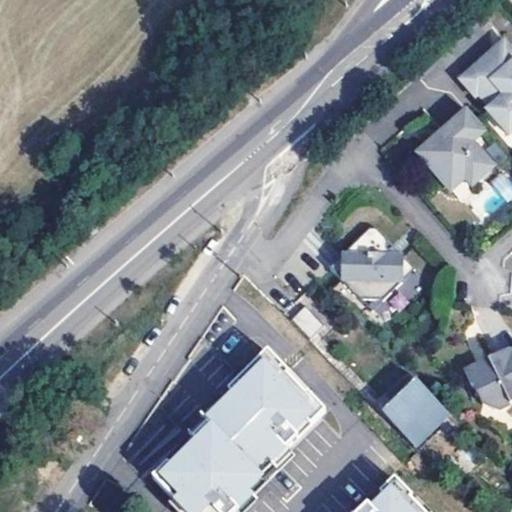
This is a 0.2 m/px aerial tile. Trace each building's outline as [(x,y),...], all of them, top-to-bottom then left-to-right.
[(478,74),(463,87),(479,104),(482,102),(493,115),(490,117),(511,142),(511,52),(507,48),(501,53),(506,58),(482,78),(478,74)] [(501,53),(478,74),(482,78),(506,58),(501,53)] [(470,118),(421,161),(454,199),(468,186),(475,194),(498,174),(477,150),(489,139),(470,118)] [(370,235),(330,273),(360,304),(383,306),(403,288),(403,263),(395,262),(388,255),(388,247),(377,235),(370,235)] [(403,263),(403,288),(416,275),(403,263)] [(383,306),(360,304),(372,317),(383,306)] [(336,333),(310,305),(294,320),(321,348),(336,333)] [(176,511),(233,511),(327,412),(265,355),(145,483),(176,511)] [(511,361),(510,362),(507,356),(488,367),(489,369),(480,374),(479,371),(463,379),(470,393),(473,394),(482,410),(498,417),(511,409),(511,361)] [(447,422),(417,391),(390,419),(420,449),(447,422)] [(429,511),(395,478),(362,511),(429,511)]
